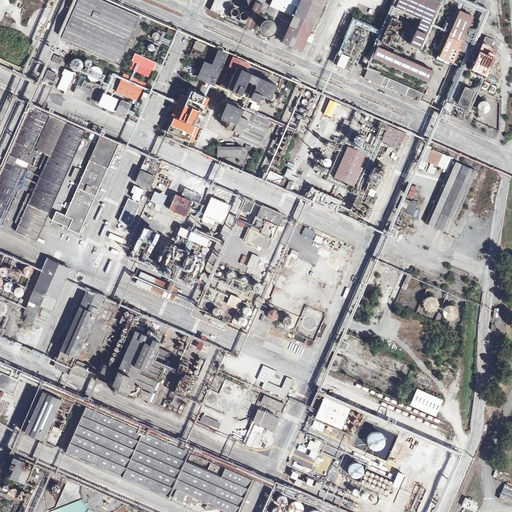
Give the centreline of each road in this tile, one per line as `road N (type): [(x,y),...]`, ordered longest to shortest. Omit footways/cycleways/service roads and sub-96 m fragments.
road 1 (unclassified): [(440,511),(480,418),(485,289),(511,165)]
road 2 (unknown): [(62,193),(50,225),(78,269),(312,372)]
road 3 (unclassified): [(0,355),(269,469)]
road 4 (unclassified): [(173,511),(0,434)]
road 5 (unknown): [(62,0),(0,144)]
